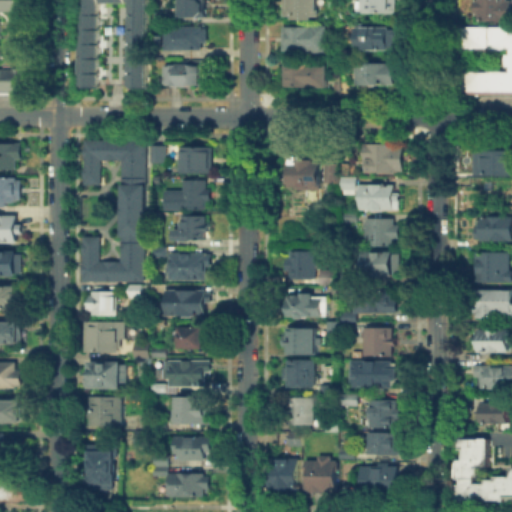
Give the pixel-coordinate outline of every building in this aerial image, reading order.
[(0,0),(36,0),(36,10),(5,10),(5,70),(33,71),(33,96),(0,96),(0,0)] [(81,86),(81,0),(149,0),(149,86),(129,86),(129,82),(115,82),(99,82),(99,86),(81,86)] [(208,0),(208,14),(182,14),(182,0),(208,0)] [(288,17),(288,0),(323,0),(323,18),(288,17)] [(363,0),(401,0),(401,13),(363,13),(363,0)] [(511,0),(511,18),(480,18),(480,11),(474,11),(474,0),(511,0)] [(157,18),(157,9),(170,9),(170,18),(157,18)] [(511,23),(511,94),(457,94),(458,68),(510,68),(510,66),(506,66),(506,51),(510,51),(510,49),(458,48),(458,23),(511,23)] [(203,24),(203,26),(209,26),(209,41),(203,41),(203,48),(167,49),(166,24),(203,24)] [(287,28),(331,28),(330,53),(287,53),(287,28)] [(364,28),(396,28),(396,50),(364,50),(364,28)] [(164,34),(164,44),(155,44),(155,34),(164,34)] [(159,57),(159,48),(151,48),(151,57),(159,57)] [(166,57),(204,57),(204,77),(207,77),(207,83),(187,83),(187,85),(182,85),(182,83),(180,83),(180,85),(166,85),(166,57)] [(288,87),(289,63),(331,63),(331,88),(288,87)] [(361,85),(361,66),(400,66),(400,85),(361,85)] [(17,167),(0,167),(0,141),(23,141),(23,158),(17,158),(17,167)] [(150,142),(149,283),(88,283),(88,239),(105,239),(105,262),(124,262),(124,163),(104,163),(104,186),(86,186),(86,142),(150,142)] [(370,157),(367,156),(367,145),(407,146),(407,174),(370,174),(370,157)] [(167,148),(167,163),(156,162),(156,148),(167,148)] [(184,148),(217,148),(217,174),(184,174),(184,148)] [(473,174),(511,175),(511,148),(474,148),(473,174)] [(511,187),(473,187),(473,162),(511,162),(511,187)] [(296,187),(296,163),(326,163),(326,187),(296,187)] [(329,181),(329,166),(341,166),(341,181),(329,181)] [(0,175),(17,175),(17,177),(21,177),(21,198),(16,198),(16,200),(6,200),(6,205),(0,205),(0,175)] [(348,191),(348,176),(359,176),(359,191),(348,191)] [(206,182),(206,188),(213,188),(213,199),(206,199),(206,208),(169,208),(169,191),(187,192),(187,182),(206,182)] [(363,208),(363,183),(401,183),(401,209),(363,208)] [(0,241),(0,212),(17,212),(17,222),(22,222),(22,232),(17,232),(17,241),(0,241)] [(348,222),(348,213),(360,213),(360,222),(348,222)] [(511,239),(479,239),(479,237),(475,237),(475,224),(480,224),(480,215),(511,215),(511,239)] [(182,217),(208,217),(208,241),(182,241),(182,217)] [(395,220),(395,227),(403,227),(403,239),(395,239),(395,246),(367,246),(367,220),(395,220)] [(0,248),(18,248),(18,252),(22,252),(22,271),(18,271),(18,274),(0,274),(0,248)] [(168,249),(168,258),(157,258),(157,249),(168,249)] [(511,250),(511,279),(475,279),(475,249),(511,250)] [(290,280),(290,253),(318,253),(318,281),(290,280)] [(368,254),(404,254),(404,277),(368,277),(368,254)] [(171,260),(176,261),(176,255),(212,255),(212,282),(171,282),(171,260)] [(324,284),(324,271),(338,271),(338,284),(324,284)] [(360,277),(360,285),(345,285),(345,277),(360,277)] [(0,283),(22,283),(22,308),(0,308),(0,283)] [(132,287),(145,287),(145,298),(132,298),(132,287)] [(474,288),(511,288),(511,316),(474,316),(474,288)] [(363,313),(363,291),(399,291),(399,313),(363,313)] [(214,293),(214,317),(170,317),(170,292),(214,293)] [(93,294),(121,294),(121,315),(93,315),(93,294)] [(329,298),(329,317),(292,317),(292,298),(329,298)] [(344,319),(344,310),(358,310),(358,320),(344,319)] [(0,319),(18,319),(18,320),(21,320),(22,340),(18,340),(18,341),(0,341),(0,319)] [(127,324),(127,346),(121,346),(121,353),(88,352),(88,324),(127,324)] [(319,352),(319,325),(284,325),(284,352),(319,352)] [(480,327),(511,327),(511,350),(478,350),(474,346),(474,340),(478,336),(479,336),(480,327)] [(183,329),(205,329),(205,348),(183,348),(183,329)] [(396,329),(396,356),(367,356),(367,329),(396,329)] [(139,355),(139,344),(151,344),(151,355),(139,355)] [(156,356),(156,347),(169,347),(169,356),(156,356)] [(0,359),(17,359),(17,368),(22,368),(22,384),(17,384),(17,386),(0,386),(0,359)] [(211,362),(211,388),(169,388),(170,362),(211,362)] [(291,380),(287,380),(287,363),(319,364),(319,389),(291,389),(291,380)] [(398,363),(398,389),(355,389),(355,363),(398,363)] [(511,363),(511,387),(480,387),(481,375),(474,375),(475,363),(511,363)] [(91,365),(129,365),(129,389),(91,388),(91,365)] [(169,385),(169,393),(156,393),(156,385),(169,385)] [(0,398),(22,398),(22,399),(27,399),(27,420),(22,420),(22,422),(0,422),(0,398)] [(126,399),(126,426),(92,426),(92,398),(126,399)] [(177,398),(214,399),(214,425),(177,425),(177,398)] [(319,399),(319,425),(291,425),(291,399),(319,399)] [(373,426),(373,400),(401,400),(401,426),(373,426)] [(511,401),(511,422),(482,422),(482,420),(478,420),(478,403),(482,403),(482,401),(511,401)] [(169,423),(168,432),(155,432),(155,423),(169,423)] [(341,424),(341,433),(331,433),(331,424),(341,424)] [(0,458),(0,431),(4,431),(4,437),(18,437),(18,439),(22,439),(22,456),(18,456),(18,458),(0,458)] [(155,433),(155,447),(139,447),(139,433),(155,433)] [(375,454),(375,434),(404,434),(403,454),(375,454)] [(480,465),(480,474),(475,474),(475,481),(485,481),(485,477),(495,477),(495,474),(511,474),(511,465),(511,496),(508,496),(508,499),(485,499),(485,494),(477,494),(477,498),(458,498),(458,483),(462,483),(462,477),(457,477),(457,455),(464,455),(464,448),(458,448),(458,436),(490,436),(490,465),(480,465)] [(214,439),(214,454),(208,454),(208,461),(180,461),(180,439),(214,439)] [(106,442),(106,445),(118,445),(118,457),(115,457),(115,461),(116,461),(116,483),(113,483),(113,487),(93,487),(93,483),(88,483),(88,458),(84,458),(84,442),(106,442)] [(172,456),(172,471),(152,471),(152,456),(172,456)] [(299,488),(299,456),(274,456),(274,488),(299,488)] [(339,459),(339,493),(309,493),(309,459),(339,459)] [(402,467),(402,494),(368,494),(368,467),(402,467)] [(0,498),(0,475),(31,475),(31,498),(0,498)] [(178,495),(178,475),(206,475),(206,495),(178,495)]
